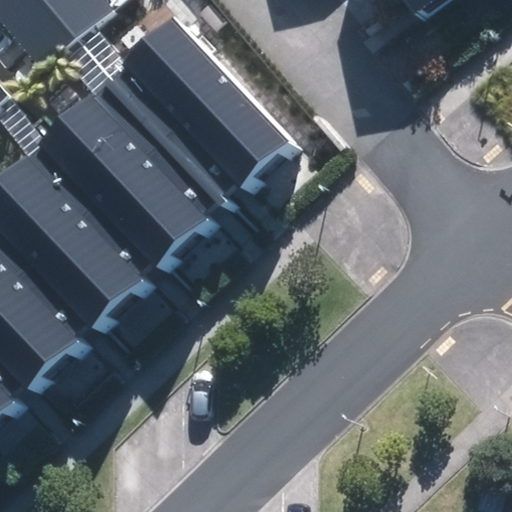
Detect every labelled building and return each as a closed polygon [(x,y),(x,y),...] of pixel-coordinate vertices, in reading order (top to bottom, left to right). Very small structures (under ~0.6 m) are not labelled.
[(126,12),(116,0),(0,0),(0,18),(49,77),(126,12)] [(458,0),(422,0),(435,17),(458,0)] [(195,25),(130,86),(251,213),(316,153),(195,25)] [(0,114),(22,96),(0,69),(0,114)] [(123,92),(64,147),(184,273),(242,219),(123,92)] [(57,155),(0,207),(0,210),(117,335),(175,281),(57,155)] [(0,229),(0,336),(51,390),(105,339),(0,229)] [(0,353),(0,440),(43,400),(0,353)]
